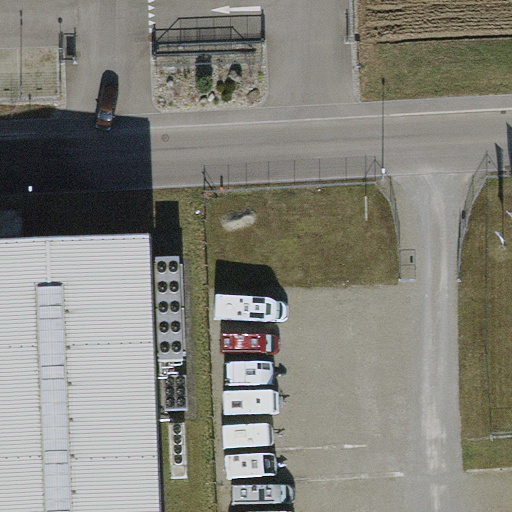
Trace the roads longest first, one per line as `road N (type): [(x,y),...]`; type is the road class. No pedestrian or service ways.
road 1 (unknown): [(438,147),(435,511)]
road 2 (unknown): [(274,155),(272,0)]
